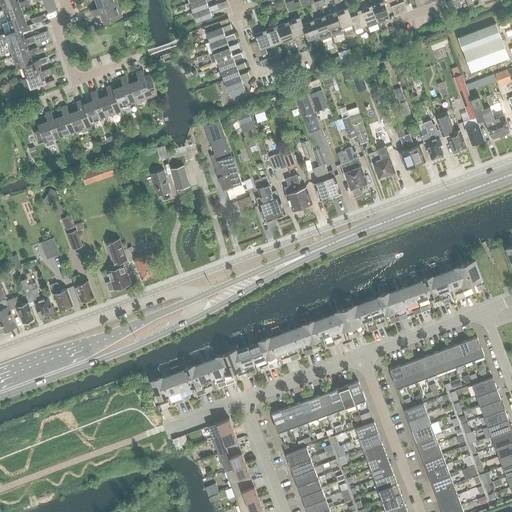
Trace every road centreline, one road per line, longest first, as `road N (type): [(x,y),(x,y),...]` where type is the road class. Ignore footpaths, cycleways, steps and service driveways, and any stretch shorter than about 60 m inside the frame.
road 1 (primary): [(310,252),(511,174)]
road 2 (primary): [(0,397),(195,317)]
road 3 (primary): [(196,297),(0,374)]
road 4 (residential): [(196,297),(171,294),(0,356)]
road 5 (residential): [(419,511),(361,357)]
road 6 (residential): [(123,64),(77,81),(57,25),(68,12),(64,0)]
road 7 (residential): [(361,357),(486,310)]
road 8 (primary): [(195,317),(310,252)]
road 9 (residential): [(243,400),(361,357)]
road 10 (primary): [(310,252),(196,297)]
